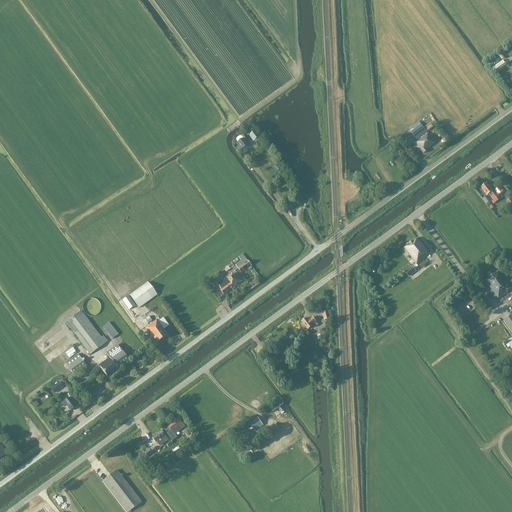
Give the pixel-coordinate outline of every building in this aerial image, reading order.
[(502,60),(490,69),(492,71),(504,63),(502,60)] [(419,122),(409,129),(411,132),(421,124),(419,122)] [(421,124),(411,132),(417,140),(415,142),(415,143),(423,154),(428,150),(427,149),(433,146),(432,144),(435,142),(428,132),(427,133),(426,132),(432,127),(430,123),(423,128),(421,124)] [(249,136),(250,135),(251,134),(248,130),(245,131),(246,132),(239,137),(241,140),(237,142),(243,149),(248,145),(244,140),(249,136)] [(259,137),(254,131),(251,134),(250,135),(254,140),(259,137)] [(493,199),(491,201),(493,203),(499,199),(494,193),(492,191),(486,183),(481,187),(487,195),(489,193),(493,199)] [(417,238),(404,248),(416,264),(429,255),(417,238)] [(238,268),(235,271),(236,273),(237,275),(241,272),(241,273),(251,266),(251,265),(243,254),(238,257),(241,261),(235,265),(236,265),(238,268)] [(403,270),(406,273),(408,276),(415,270),(410,265),(403,270)] [(485,281),(498,298),(507,292),(506,291),(510,288),(498,271),(485,281)] [(227,277),(218,284),(221,289),(220,290),(223,295),(242,281),(237,275),(236,273),(228,279),(227,277)] [(139,308),(157,295),(147,282),(129,295),(139,308)] [(128,296),(123,299),(129,308),(134,305),(128,296)] [(155,315),(158,319),(164,315),(161,310),(155,315)] [(107,341),(103,336),(101,337),(81,311),(65,323),(90,355),(107,341)] [(511,314),(503,321),(511,333),(511,314)] [(155,343),(167,335),(164,329),(169,326),(163,317),(158,321),(156,319),(144,328),(155,343)] [(315,327),(318,325),(312,317),(308,321),(306,318),(302,322),(307,329),(312,326),(312,327),(314,325),(315,327)] [(112,339),(118,334),(109,323),(102,328),(112,339)] [(108,357),(97,365),(107,378),(118,370),(118,369),(129,361),(117,345),(105,353),(108,357)] [(73,347),(65,353),(69,358),(76,353),(73,347)] [(77,354),(65,363),(73,374),(85,365),(77,354)] [(60,382),(52,388),(55,392),(63,386),(60,382)] [(64,406),(66,404),(71,411),(76,407),(68,398),(62,403),(64,406)] [(284,410),(281,406),(284,404),(280,400),(269,408),(273,413),(278,409),(280,412),(284,410)] [(257,417),(249,423),(255,431),(263,425),(257,417)] [(168,427),(164,430),(164,431),(171,439),(171,440),(176,437),(174,434),(184,427),(181,423),(178,418),(167,426),(168,427)] [(275,424),(266,430),(269,434),(278,428),(275,424)] [(168,440),(161,431),(151,438),(155,442),(156,441),(159,445),(160,445),(161,445),(168,440)] [(148,449),(143,452),(146,457),(156,451),(153,447),(149,450),(148,449)] [(117,471),(102,481),(125,511),(128,511),(141,502),(117,471)]
